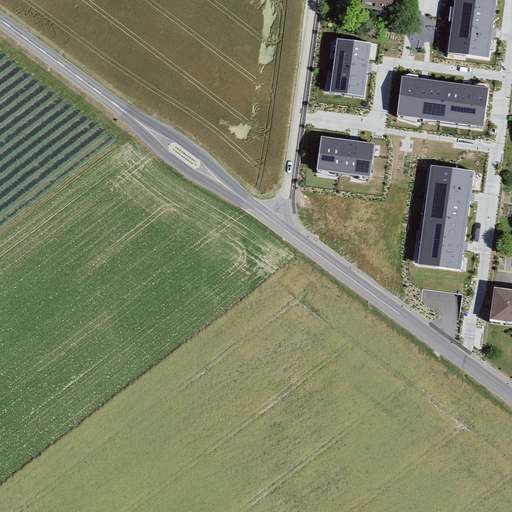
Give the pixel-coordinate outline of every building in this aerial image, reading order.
[(390,0),(358,0),(357,4),(388,12),(390,0)] [(488,57),(494,0),(456,0),(449,52),(488,57)] [(335,37),(329,91),(364,97),(372,42),(335,37)] [(398,115),(483,125),(489,89),(403,76),(398,115)] [(373,143),(323,136),(316,172),(369,178),(373,143)] [(462,270),(474,172),(431,166),(417,264),(462,270)] [(511,293),(488,290),(483,323),(511,327),(511,293)]
